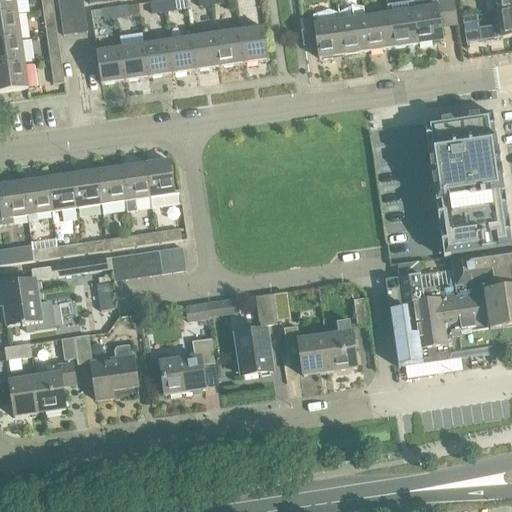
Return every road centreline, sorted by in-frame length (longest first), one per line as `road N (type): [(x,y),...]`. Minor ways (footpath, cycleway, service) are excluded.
road 1 (residential): [(0,452),(13,457),(511,385)]
road 2 (residential): [(0,152),(511,75)]
road 3 (secondary): [(255,511),(511,476)]
